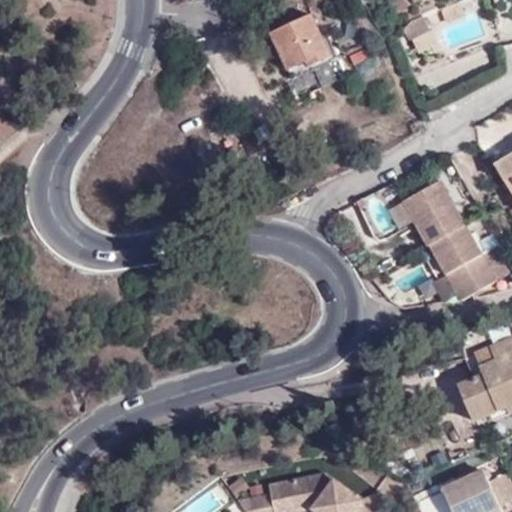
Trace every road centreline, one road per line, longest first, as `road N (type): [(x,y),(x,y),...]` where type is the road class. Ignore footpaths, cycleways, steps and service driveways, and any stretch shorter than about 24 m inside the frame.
road 1 (tertiary): [(142,0),(142,21),(118,77),(52,168),(49,198),(59,220),(98,249),(250,235),(296,240)]
road 2 (tertiary): [(344,315),(341,333),(307,358),(131,408),(65,451)]
road 3 (residential): [(296,240),(313,211),(511,91)]
road 4 (residential): [(344,315),(442,316),(511,297)]
